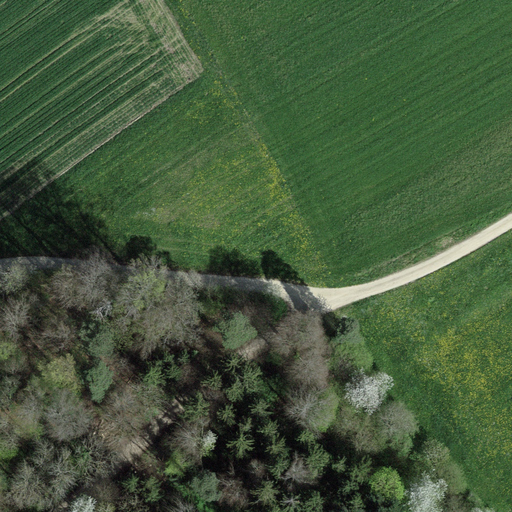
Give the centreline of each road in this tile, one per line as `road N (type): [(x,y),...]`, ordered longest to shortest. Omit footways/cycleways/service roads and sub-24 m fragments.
road 1 (track): [(61,511),(200,381),(347,296)]
road 2 (track): [(0,284),(31,264),(347,296)]
road 3 (track): [(347,296),(511,219)]
